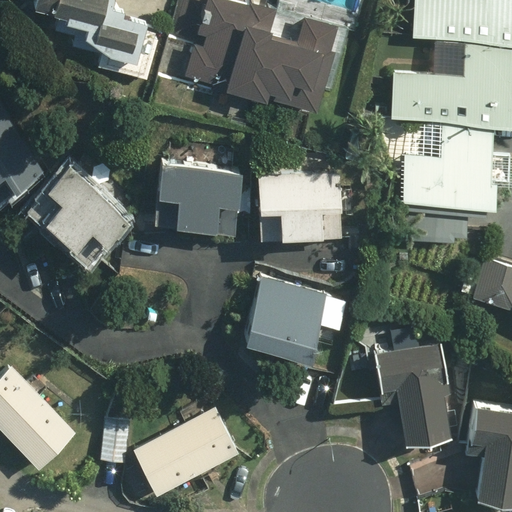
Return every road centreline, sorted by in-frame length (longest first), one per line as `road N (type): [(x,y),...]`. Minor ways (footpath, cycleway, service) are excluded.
road 1 (unknown): [(330,511),(297,443),(207,341),(171,322),(85,320),(0,264)]
road 2 (unknown): [(0,470),(137,502),(297,511)]
